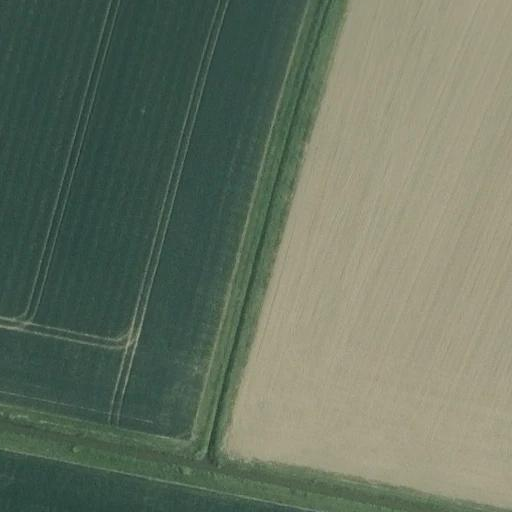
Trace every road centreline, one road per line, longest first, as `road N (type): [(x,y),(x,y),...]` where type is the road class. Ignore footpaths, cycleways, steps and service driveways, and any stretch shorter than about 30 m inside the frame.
road 1 (track): [(484,511),(216,458),(338,0)]
road 2 (track): [(0,415),(193,454),(318,0)]
road 3 (track): [(0,445),(335,511)]
